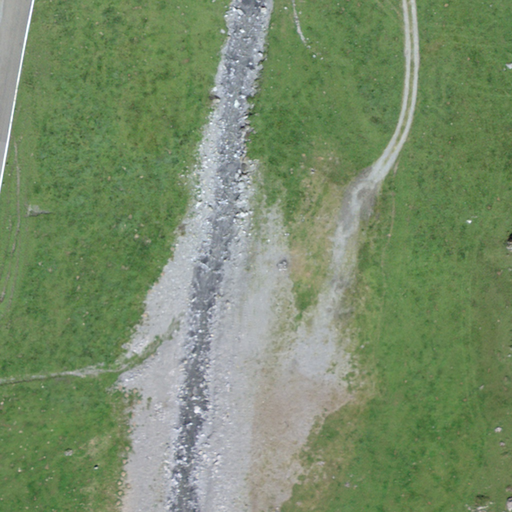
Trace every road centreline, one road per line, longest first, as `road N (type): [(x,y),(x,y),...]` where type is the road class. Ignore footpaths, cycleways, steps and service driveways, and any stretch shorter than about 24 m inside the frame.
road 1 (track): [(407,0),(414,99),(341,272)]
road 2 (primary): [(18,0),(0,119)]
